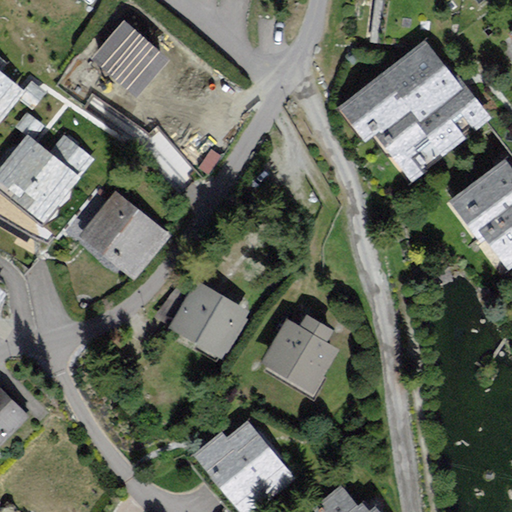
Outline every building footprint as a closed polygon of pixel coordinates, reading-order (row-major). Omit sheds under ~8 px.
[(115,25),(82,63),(127,102),(160,64),(115,25)] [(511,32),(500,41),(511,58),(511,32)] [(418,47),(331,114),(357,148),(370,138),(407,184),(482,124),(451,81),(446,85),(418,47)] [(0,184),(50,218),(95,151),(64,131),(54,146),(26,127),(0,165),(0,184)] [(511,182),(500,166),(445,205),(471,245),(477,241),(501,275),(511,267),(511,182)] [(167,239),(109,196),(73,243),(131,287),(167,239)] [(165,332),(217,360),(241,315),(189,287),(165,332)] [(294,330),(281,324),(256,367),(310,397),(332,353),(320,347),(326,335),(299,320),(294,330)] [(0,442),(24,419),(0,395),(0,442)] [(234,478),(251,499),(283,473),(274,462),(280,457),(268,443),(262,448),(254,438),(247,444),(238,432),(206,458),(226,483),(234,478)] [(366,511),(361,505),(355,510),(340,491),(321,507),(324,511),(366,511)]
